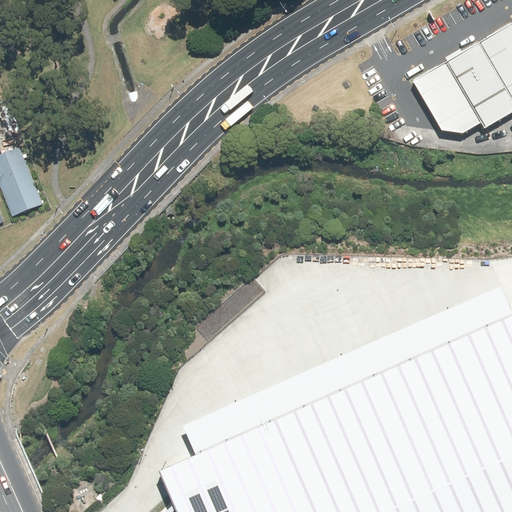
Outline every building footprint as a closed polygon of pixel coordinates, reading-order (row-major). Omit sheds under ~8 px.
[(511,25),(480,44),(511,98),(511,25)] [(485,129),(511,113),(511,98),(480,44),(447,63),(482,124),(485,129)] [(462,136),(482,124),(447,63),(413,83),(442,132),(462,136)] [(42,205),(20,148),(0,155),(0,186),(12,217),(42,205)] [(511,511),(511,324),(496,290),(189,426),(201,454),(165,469),(176,505),(167,511),(511,511)] [(258,318),(267,337),(274,334),(265,314),(258,318)]
